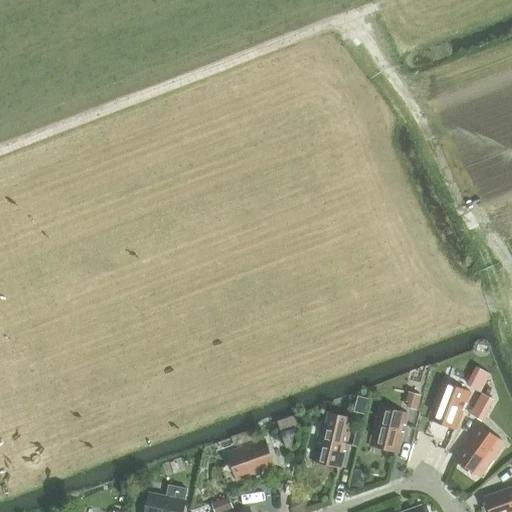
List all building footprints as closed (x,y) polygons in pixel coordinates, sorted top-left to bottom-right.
[(481,391),(490,374),(480,368),(470,386),(481,391)] [(432,412),(455,421),(468,389),(444,380),(432,412)] [(482,420),(489,407),(478,401),(471,414),(482,420)] [(372,438),(397,444),(405,410),(381,404),(372,438)] [(323,422),(314,458),(339,464),(347,428),(345,427),(348,414),(328,409),(325,422),(323,422)] [(460,463),(467,468),(471,466),(475,470),(487,453),(492,456),(504,440),(479,423),(456,456),(460,459),(460,463)] [(232,450),(241,474),(273,462),(265,439),(232,450)] [(484,503),(487,511),(491,511),(506,511),(511,510),(511,484),(485,494),(487,500),(484,503)] [(142,506),(145,509),(144,511),(181,511),(185,498),(149,491),(148,496),(143,497),(142,506)] [(424,511),(421,503),(396,511),(424,511)]
